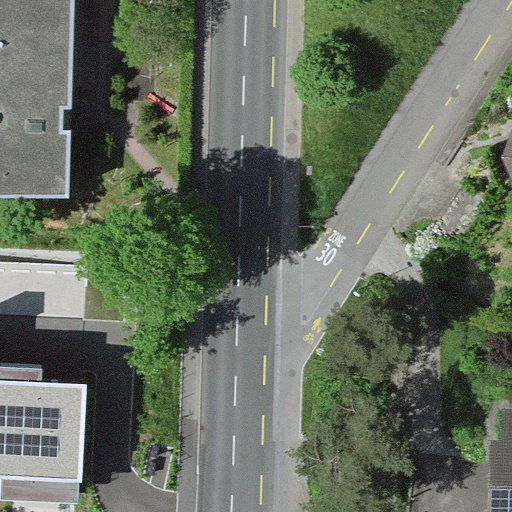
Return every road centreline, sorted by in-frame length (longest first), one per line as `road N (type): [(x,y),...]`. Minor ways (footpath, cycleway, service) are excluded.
road 1 (residential): [(238,313),(309,286),(490,0)]
road 2 (primary): [(247,0),(238,313)]
road 3 (primary): [(238,313),(233,511)]
